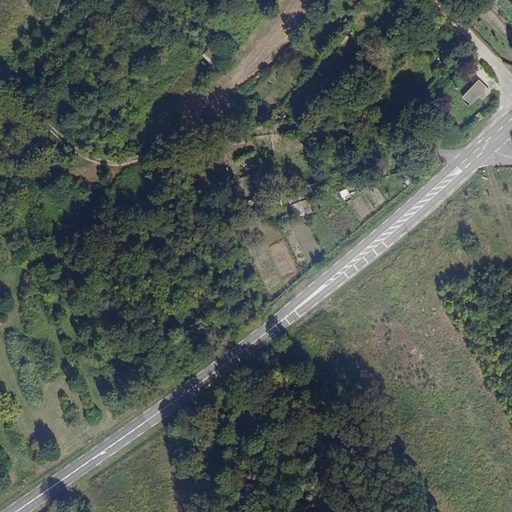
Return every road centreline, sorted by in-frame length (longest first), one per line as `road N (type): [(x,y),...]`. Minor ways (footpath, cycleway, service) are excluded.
road 1 (secondary): [(487,144),(206,377),(13,511)]
road 2 (track): [(465,160),(296,130),(111,165),(79,151),(0,81)]
